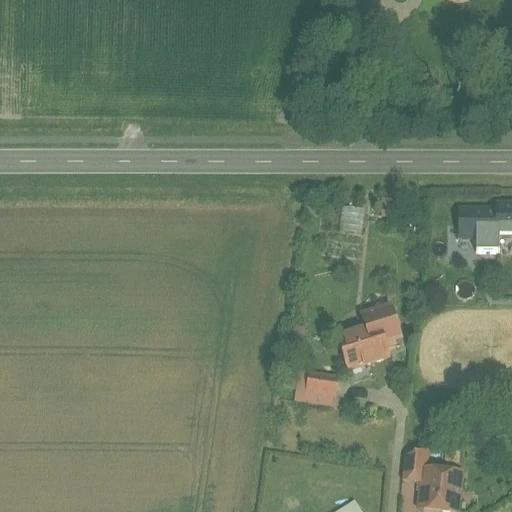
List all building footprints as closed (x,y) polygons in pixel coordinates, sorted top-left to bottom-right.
[(363,234),(365,209),(343,207),(340,232),(363,234)] [(447,231),(447,262),(511,261),(511,208),(457,209),(457,230),(447,231)] [(330,344),(344,384),(391,368),(386,353),(403,347),(391,311),(354,324),(358,335),(330,344)] [(294,375),(289,409),(330,415),(335,381),(294,375)] [(422,485),(419,511),(454,511),(458,472),(433,469),(435,452),(409,450),(406,484),(422,485)]
